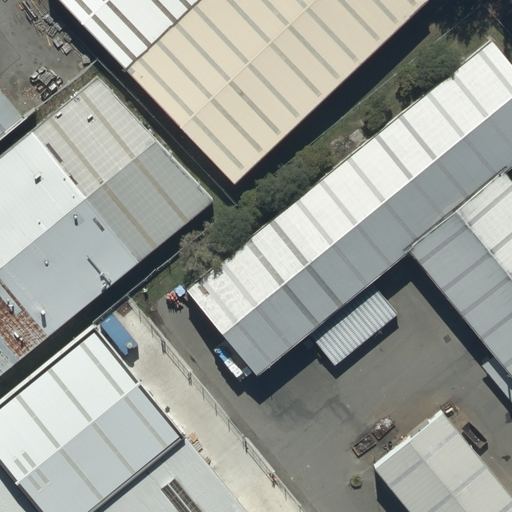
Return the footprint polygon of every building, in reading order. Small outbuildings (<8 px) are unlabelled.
[(394,0),(73,0),(223,159),(394,0)] [(511,156),(511,44),(491,18),(181,265),(257,359),(412,235),(508,159),(511,156)] [(0,376),(216,204),(109,71),(0,157),(0,376)] [(0,113),(16,101),(0,81),(0,113)] [(511,164),(508,159),(412,235),(511,359),(511,164)] [(511,511),(511,490),(430,389),(361,444),(415,511),(511,511)] [(249,511),(172,415),(50,511),(249,511)]
